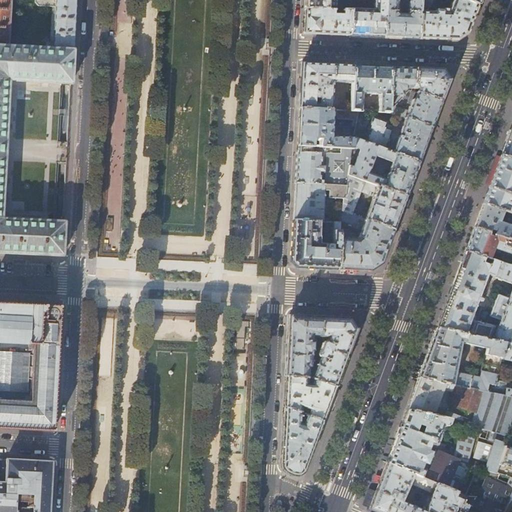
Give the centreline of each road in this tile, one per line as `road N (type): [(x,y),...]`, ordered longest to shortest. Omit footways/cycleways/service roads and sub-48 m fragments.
road 1 (residential): [(91,0),(76,283)]
road 2 (primary): [(411,298),(502,58)]
road 3 (residential): [(275,291),(289,47)]
road 4 (primary): [(335,507),(411,298)]
road 5 (residential): [(502,58),(289,47)]
road 6 (residential): [(76,283),(275,291)]
road 7 (residential): [(266,480),(275,291)]
road 8 (residential): [(76,283),(68,446)]
road 9 (residential): [(275,291),(411,298)]
